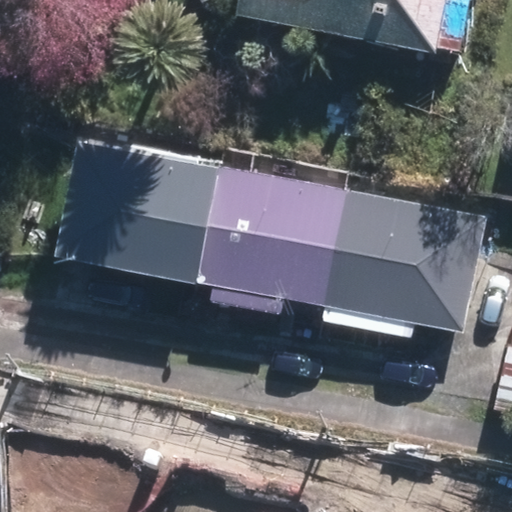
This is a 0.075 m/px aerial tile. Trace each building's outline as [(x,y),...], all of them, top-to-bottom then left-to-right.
[(224,0),(221,18),(424,56),(426,50),(453,55),(463,0),(224,0)] [(236,174),(64,142),(42,259),(203,289),(201,302),(275,316),(278,300),(317,307),(314,323),(405,340),(408,324),(457,333),(479,219),(315,189),(317,175),(239,161),(236,174)] [(511,309),(486,416),(511,423),(511,309)] [(177,474),(162,482),(156,511),(301,511),(305,499),(177,474)] [(511,511),(511,488),(490,485),(485,511),(511,511)]
